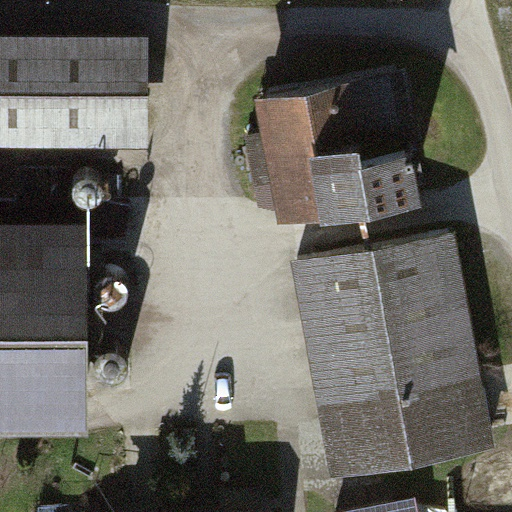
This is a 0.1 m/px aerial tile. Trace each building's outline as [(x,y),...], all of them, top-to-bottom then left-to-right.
[(116,49),(0,47),(0,118),(116,119),(116,49)] [(391,66),(269,89),(276,127),(251,132),(260,182),(286,177),(292,207),(414,183),(408,149),(415,148),(408,112),(401,113),(391,66)] [(451,229),(300,257),(326,399),(348,395),(359,453),(494,427),(477,340),(472,341),(451,229)] [(0,388),(86,388),(85,248),(0,249),(0,388)] [(422,511),(418,483),(327,500),(329,511),(422,511)]
